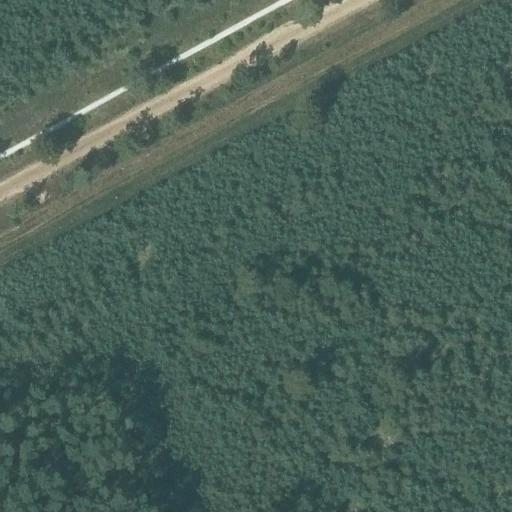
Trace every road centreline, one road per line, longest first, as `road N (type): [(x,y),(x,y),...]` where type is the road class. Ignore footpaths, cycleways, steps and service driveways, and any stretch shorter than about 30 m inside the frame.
road 1 (track): [(0,242),(447,0)]
road 2 (track): [(0,191),(358,0)]
